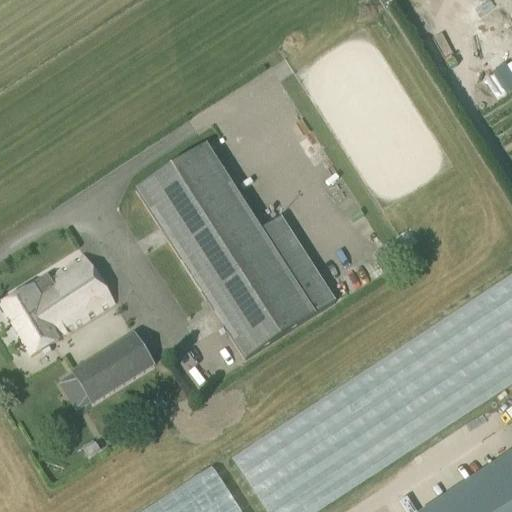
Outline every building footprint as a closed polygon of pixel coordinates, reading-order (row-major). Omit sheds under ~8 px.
[(511,64),(487,80),(500,101),(511,94),(511,64)] [(203,146),(134,191),(243,360),(332,302),(277,217),(258,230),(203,146)] [(84,257),(51,278),(50,276),(0,307),(0,312),(29,360),(60,342),(57,337),(112,303),(84,257)] [(153,369),(131,336),(71,374),(92,407),(153,369)] [(511,511),(511,466),(444,511),(511,511)]
